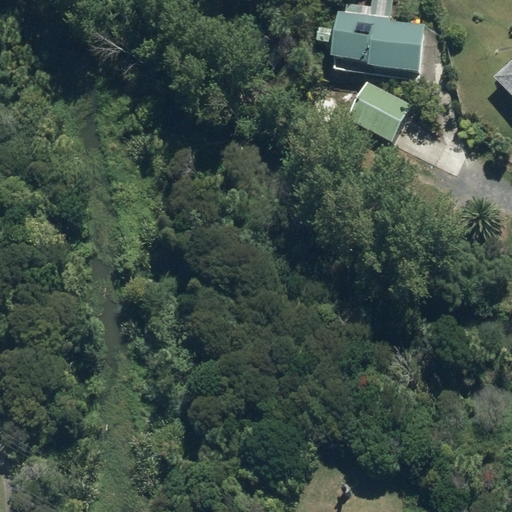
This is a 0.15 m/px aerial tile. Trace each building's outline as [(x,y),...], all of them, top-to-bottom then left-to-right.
[(393,27),(395,0),(374,0),(373,20),(341,18),(337,67),(372,70),(372,74),(423,79),(428,30),(393,27)] [(511,68),(497,83),(511,97),(511,68)] [(414,110),(369,86),(349,124),(394,147),(414,110)] [(332,95),(313,101),(320,126),(340,121),(332,95)] [(394,149),(379,141),(369,161),(395,174),(405,154),(394,149)]
